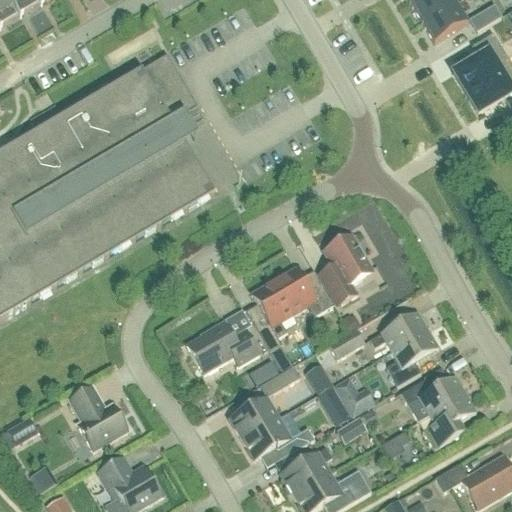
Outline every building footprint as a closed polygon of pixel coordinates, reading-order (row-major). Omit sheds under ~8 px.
[(19,19),(7,0),(0,0),(0,29),(2,29),(3,30),(19,21),(20,21),(19,19)] [(40,9),(41,9),(40,6),(35,0),(7,0),(19,19),(22,17),(23,18),(39,8),(40,9)] [(448,0),(422,0),(409,8),(421,28),(454,9),(448,0)] [(454,9),(421,28),(433,49),(466,30),(454,9)] [(464,100),(511,72),(492,40),(471,52),(477,63),(451,79),(464,100)] [(243,58),(214,81),(224,93),(253,70),(243,58)] [(197,113),(166,61),(0,159),(0,325),(213,200),(171,128),(197,113)] [(511,73),(511,72),(464,100),(477,122),(503,106),(509,117),(511,115),(511,73)] [(275,97),(282,113),(295,107),(288,91),(275,97)] [(338,284),(327,290),(323,292),(336,313),(357,301),(351,290),(371,278),(350,241),(322,257),(338,284)] [(272,287),(293,321),(305,314),(311,324),(333,311),(313,277),(301,284),(295,273),(272,287)] [(293,321),(272,287),(250,300),(256,310),(244,317),(268,359),(271,357),(280,352),(281,351),(277,344),(286,339),(280,329),(293,321)] [(390,358),(427,336),(416,318),(368,346),(373,355),(384,348),(390,358)] [(350,322),(349,320),(342,324),(350,338),(360,332),(353,320),(350,322)] [(203,381),(232,364),(237,373),(258,360),(244,336),(232,343),(222,328),(207,337),(208,338),(185,351),(203,381)] [(336,366),(363,349),(356,336),(328,353),(336,366)] [(427,336),(390,358),(401,376),(389,382),(396,393),(420,379),(413,369),(437,355),(427,336)] [(271,357),(268,359),(279,378),(291,371),(280,352),(271,357)] [(262,371),(270,383),(278,379),(270,366),(262,371)] [(319,371),(304,380),(316,400),(332,391),(319,371)] [(292,373),(265,389),(272,400),(299,384),(292,373)] [(428,422),(464,400),(454,382),(430,396),(424,386),(400,400),(416,428),(427,421),(428,422)] [(345,388),(335,394),(351,422),(373,409),(364,396),(357,400),(353,402),(345,388)] [(92,458),(126,438),(111,412),(104,416),(91,393),(68,406),(81,429),(76,432),(92,458)] [(464,400),(428,422),(432,430),(421,437),(427,446),(433,457),(457,443),(451,432),(475,418),(464,400)] [(241,446),(277,424),(265,404),(228,425),(241,446)] [(371,414),(360,420),(367,431),(378,425),(371,414)] [(343,449),(366,435),(358,422),(335,436),(343,449)] [(15,453),(37,440),(27,424),(5,437),(6,438),(1,441),(9,454),(14,452),(15,453)] [(277,424),(241,446),(253,467),(276,453),(282,464),(313,446),(306,434),(289,445),(277,424)] [(292,501),(328,480),(322,470),(331,465),(325,454),(280,481),(292,501)] [(122,511),(145,511),(163,501),(154,486),(152,488),(143,473),(131,480),(122,463),(96,478),(103,489),(108,486),(122,511)] [(474,511),(482,511),(511,494),(511,481),(501,463),(467,483),(459,469),(434,484),(442,499),(461,488),(474,511)] [(35,477),(45,491),(54,484),(43,471),(35,477)] [(328,480),(292,501),(298,511),(320,511),(321,511),(346,511),(370,498),(357,477),(334,490),(328,480)] [(392,477),(384,481),(387,486),(395,482),(392,477)] [(44,511),(68,511),(62,501),(44,511)]
